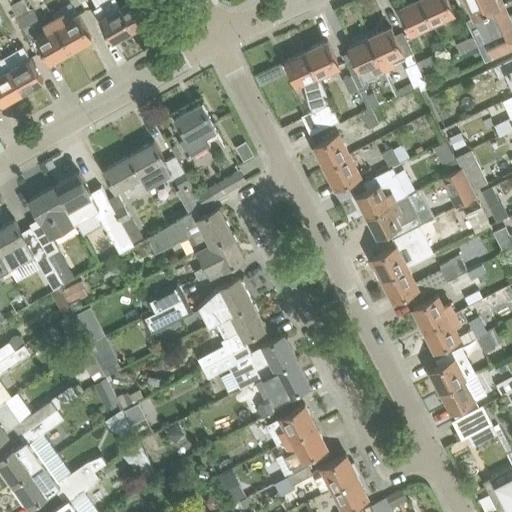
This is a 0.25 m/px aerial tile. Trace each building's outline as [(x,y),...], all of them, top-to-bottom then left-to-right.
[(27,0),(17,0),(11,4),(24,27),(38,18),(27,0)] [(133,29),(116,0),(104,0),(93,7),(113,41),(133,29)] [(130,0),(122,5),(118,0),(116,0),(133,29),(154,17),(147,6),(157,0),(130,0)] [(413,0),(400,6),(411,30),(433,21),(423,0),(413,0)] [(449,0),(423,0),(433,21),(454,11),(449,0)] [(466,0),(474,15),(474,16),(486,11),(499,4),(497,0),(466,0)] [(474,34),(478,44),(479,45),(482,52),(485,59),(511,47),(511,21),(503,2),(499,4),(486,11),(474,16),(474,15),(467,18),(474,34)] [(68,20),(64,13),(54,18),(71,48),(92,36),(79,14),(68,20)] [(38,37),(51,60),(71,48),(54,18),(45,24),(49,30),(38,37)] [(391,26),(370,36),(385,67),(406,57),(391,26)] [(478,44),(474,34),(456,41),(461,52),(478,44)] [(357,84),(377,75),(375,71),(385,67),(370,36),(348,46),(354,57),(346,60),(352,72),(357,84)] [(328,40),(307,49),(318,74),(339,64),(328,40)] [(44,80),(24,44),(3,56),(23,91),(44,80)] [(479,45),(472,49),(475,56),(482,52),(479,45)] [(285,59),(296,84),(318,74),(307,49),(285,59)] [(438,64),(433,53),(416,61),(421,72),(438,64)] [(23,91),(3,56),(0,57),(0,98),(3,103),(23,91)] [(509,71),(511,76),(511,56),(494,65),(499,76),(509,71)] [(417,83),(420,88),(427,85),(421,72),(416,61),(404,67),(410,81),(412,85),(417,83)] [(352,72),(342,77),(348,89),(357,84),(352,72)] [(383,99),(379,88),(363,95),(369,107),(377,103),(376,102),(383,99)] [(273,89),(267,92),(271,99),(277,96),(273,89)] [(218,131),(213,123),(214,123),(201,101),(176,116),(188,136),(180,141),(189,156),(211,143),(208,137),(218,131)] [(302,114),(310,133),(339,120),(335,112),(330,102),(302,114)] [(369,107),(362,110),(370,127),(379,122),(371,106),(369,107)] [(511,119),(509,115),(493,123),(499,134),(511,127),(511,119)] [(339,131),(315,143),(326,164),(350,152),(339,131)] [(154,139),(130,153),(141,175),(147,185),(165,175),(163,172),(169,168),(181,188),(192,182),(178,159),(176,154),(166,160),(154,139)] [(175,144),(171,146),(176,154),(178,159),(182,157),(175,144)] [(392,145),(381,151),(389,166),(406,158),(399,145),(393,148),(392,145)] [(337,185),(360,173),(350,152),(326,164),(337,185)] [(130,153),(105,167),(117,190),(124,186),(129,195),(147,185),(141,175),(130,153)] [(453,154),(442,160),(447,170),(459,164),(453,154)] [(441,175),(456,205),(476,195),(462,165),(441,175)] [(198,194),(205,205),(225,192),(246,180),(240,169),(223,179),(198,194)] [(94,195),(80,170),(55,184),(67,205),(75,220),(93,209),(99,219),(100,218),(119,250),(133,241),(109,198),(102,185),(98,187),(101,192),(94,195)] [(380,181),(356,193),(367,214),(397,199),(397,198),(392,189),(386,192),(380,181)] [(30,222),(32,225),(48,254),(58,249),(50,234),(75,220),(67,205),(55,184),(30,198),(40,216),(30,222)] [(492,185),(482,190),(496,220),(508,214),(501,200),(499,200),(492,185)] [(121,197),(119,193),(109,198),(133,241),(143,236),(121,197)] [(378,235),(389,230),(392,236),(421,222),(421,221),(408,193),(397,198),(397,199),(367,214),(378,235)] [(219,206),(199,216),(195,208),(148,235),(156,250),(189,232),(198,248),(232,231),(219,206)] [(396,244),(373,256),(383,277),(407,265),(399,250),(452,224),(445,210),(421,221),(421,222),(392,236),(396,244)] [(15,218),(0,226),(0,249),(2,253),(10,267),(23,259),(34,254),(36,254),(42,265),(41,265),(54,288),(64,283),(61,277),(52,261),(48,254),(32,225),(22,230),(15,218)] [(511,247),(511,235),(506,223),(493,229),(504,251),(511,247)] [(211,274),(245,257),(232,231),(198,248),(206,264),(196,269),(201,279),(211,274)] [(0,317),(5,315),(0,305),(0,272),(10,267),(2,253),(0,249),(0,317)] [(418,286),(422,294),(449,280),(468,270),(459,252),(439,262),(441,266),(414,280),(407,265),(383,277),(394,298),(418,286)] [(482,263),(468,270),(472,277),(485,270),(482,263)] [(210,323),(217,320),(253,301),(240,275),(218,286),(199,303),(210,323)] [(185,297),(201,289),(195,278),(163,294),(168,303),(184,296),(185,297)] [(61,318),(73,309),(62,289),(61,287),(49,293),(61,318)] [(438,293),(414,306),(425,327),(456,311),(450,301),(444,304),(438,293)] [(192,311),(185,297),(184,296),(168,303),(142,316),(151,332),(192,311)] [(227,341),(198,356),(203,366),(248,343),(245,337),(266,326),(253,301),(217,320),(225,336),(225,337),(227,341)] [(91,341),(107,374),(123,366),(92,305),(78,312),(92,340),(91,341)] [(78,321),(73,309),(61,318),(56,322),(73,346),(66,351),(69,356),(76,352),(91,343),(78,321)] [(489,309),(469,319),(477,335),(495,326),(497,325),(489,309)] [(454,324),(460,321),(456,311),(425,327),(436,348),(460,336),(454,324)] [(495,326),(477,335),(485,352),(496,346),(495,344),(502,341),(495,326)] [(231,393),(264,376),(275,369),(298,358),(284,332),(262,344),(263,344),(252,350),(248,343),(203,366),(208,376),(219,370),(231,393)] [(0,358),(16,348),(10,339),(0,346),(0,358)] [(25,342),(16,348),(0,358),(0,372),(31,351),(25,342)] [(107,376),(100,361),(91,343),(76,352),(96,382),(99,381),(107,376)] [(454,356),(431,369),(441,390),(465,378),(454,356)] [(298,358),(275,369),(264,376),(273,393),(268,395),(271,399),(258,406),(264,416),(289,403),(289,394),(310,383),(298,358)] [(511,376),(496,385),(501,395),(511,388),(511,376)] [(452,411),(476,399),(465,378),(441,390),(452,411)] [(80,382),(73,386),(78,393),(85,389),(80,382)] [(72,384),(49,399),(50,400),(33,412),(19,391),(2,402),(0,403),(0,438),(9,433),(7,431),(14,426),(20,434),(35,423),(58,407),(78,393),(73,386),(72,384)] [(511,388),(501,395),(506,405),(511,402),(511,403),(511,388)] [(128,390),(116,395),(120,402),(121,406),(133,401),(128,390)] [(123,408),(134,427),(148,419),(137,400),(123,408)] [(292,410),(267,423),(278,444),(286,440),(316,424),(305,403),(292,410)] [(453,420),(462,438),(467,435),(471,443),(491,433),(487,425),(493,422),(483,404),(453,420)] [(0,463),(13,482),(58,451),(44,432),(65,417),(58,407),(35,423),(20,434),(24,440),(0,457),(0,463)] [(129,424),(122,408),(111,412),(118,428),(129,424)] [(184,429),(173,422),(166,432),(176,439),(184,429)] [(290,448),(284,451),(290,464),(303,457),(309,454),(327,445),(316,424),(286,440),(290,448)] [(134,444),(122,455),(133,466),(145,455),(134,444)] [(65,490),(95,469),(106,461),(102,454),(88,460),(72,471),(58,451),(13,482),(30,506),(50,492),(56,487),(61,493),(65,490)] [(314,478),(322,492),(333,486),(357,474),(346,453),(323,465),(326,472),(314,478)] [(308,463),(288,475),(288,476),(292,483),(313,472),(308,463)] [(511,511),(511,464),(493,474),(493,475),(483,480),(499,511),(508,507),(510,511),(511,511)] [(46,511),(94,511),(98,510),(84,490),(95,483),(98,473),(95,469),(65,490),(61,493),(65,499),(58,504),(46,511)] [(344,507),(368,495),(357,474),(333,486),(344,507)] [(386,495),(371,503),(376,511),(388,511),(394,509),(386,495)]
